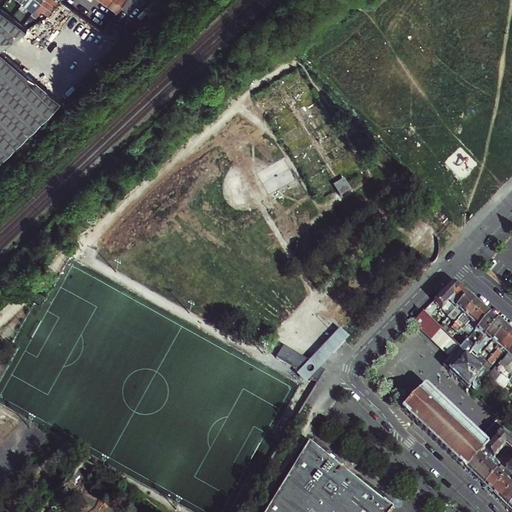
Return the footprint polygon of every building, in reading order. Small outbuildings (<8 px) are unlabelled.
[(41,0),(37,6),(49,15),(60,0),(41,0)] [(110,0),(109,3),(118,10),(125,0),(110,0)] [(15,12),(4,4),(3,5),(1,9),(12,17),(15,12)] [(12,17),(17,20),(25,10),(21,6),(12,17)] [(0,7),(0,164),(33,132),(62,104),(41,85),(3,51),(27,28),(23,25),(17,20),(12,17),(1,9),(0,7)] [(34,25),(28,19),(23,25),(27,28),(28,29),(34,25)] [(339,183),(333,187),(340,197),(350,191),(344,180),(339,183)] [(448,304),(461,289),(457,285),(449,286),(434,301),(443,309),(444,307),(447,310),(451,306),(448,304)] [(468,295),(461,289),(448,304),(451,306),(447,310),(444,307),(443,309),(449,315),(468,295)] [(468,295),(449,315),(456,322),(475,302),(468,295)] [(464,329),(483,309),(475,302),(456,322),(464,329)] [(490,315),(483,309),(464,329),(469,333),(471,335),(490,315)] [(431,340),(441,331),(423,313),(413,323),(431,340)] [(465,342),(472,349),(498,321),(490,315),(471,335),(465,342)] [(498,321),(472,349),(469,351),(472,354),(474,356),(480,349),(482,352),(491,342),(505,328),(498,321)] [(511,333),(505,328),(491,342),(494,345),(481,359),(485,363),(511,334),(511,333)] [(341,331),(329,343),(338,351),(349,339),(341,331)] [(459,349),(441,331),(431,340),(450,359),(458,350),(459,349)] [(471,335),(469,333),(463,340),(465,342),(471,335)] [(503,353),(505,355),(511,348),(511,334),(485,363),(482,367),(486,371),(487,370),(503,353)] [(328,342),(310,361),(323,370),(339,352),(338,351),(329,343),(328,342)] [(323,370),(310,361),(285,346),(278,358),(300,372),(297,375),(308,385),(313,380),(318,384),(322,377),(323,376),(326,372),(323,370)] [(495,372),(500,376),(511,362),(511,348),(505,355),(508,358),(495,372)] [(480,349),(474,356),(476,358),(482,352),(480,349)] [(467,359),(464,357),(462,354),(458,350),(450,359),(443,366),(468,390),(483,374),(479,370),(467,359)] [(511,362),(500,376),(493,383),(500,390),(505,385),(507,382),(505,379),(511,372),(511,362)] [(486,371),(482,367),(479,370),(483,374),(486,376),(490,372),(487,370),(486,371)] [(509,389),(505,385),(500,390),(504,394),(509,389)] [(400,410),(465,470),(478,456),(482,452),(452,424),(422,396),(427,391),(428,391),(423,387),(400,410)] [(480,440),(427,391),(422,396),(452,424),(482,452),(483,451),(487,447),(480,440)] [(487,447),(493,440),(501,432),(507,425),(500,419),(480,440),(487,447)] [(493,440),(501,449),(504,446),(510,451),(511,448),(511,440),(501,432),(493,440)] [(491,458),(492,459),(501,449),(493,440),(487,447),(483,451),(486,454),(491,458)] [(390,511),(392,511),(309,442),(264,511),(390,511)] [(465,470),(473,477),(491,458),(486,454),(481,459),(478,456),(465,470)] [(482,486),(483,487),(495,472),(494,471),(492,469),(497,464),(492,459),(491,458),(473,477),(482,486)] [(495,472),(483,487),(491,495),(507,473),(505,471),(499,466),(495,472)] [(507,473),(491,495),(499,502),(511,483),(511,473),(509,471),(507,473)] [(511,511),(511,483),(499,502),(509,511),(511,511)]
